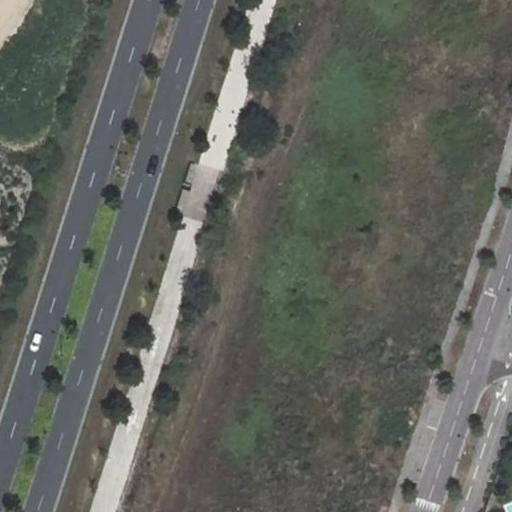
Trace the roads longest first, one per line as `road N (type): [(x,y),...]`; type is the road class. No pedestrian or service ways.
road 1 (primary): [(36,511),(199,0)]
road 2 (primary): [(145,0),(0,466)]
road 3 (unclassified): [(425,511),(481,347)]
